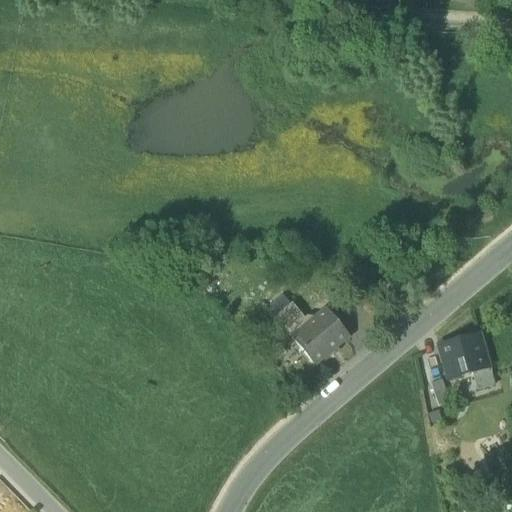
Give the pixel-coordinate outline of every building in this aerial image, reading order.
[(511,41),(511,8),(494,7),(492,40),(511,41)] [(274,319),(313,366),(347,338),(325,312),(313,322),(311,319),(306,319),(304,320),(291,304),(274,319)] [(447,380),(472,373),(487,369),(478,336),(438,348),(447,380)] [(492,386),(487,369),(472,373),(478,391),(492,386)] [(430,385),(438,408),(449,404),(441,381),(430,385)]
